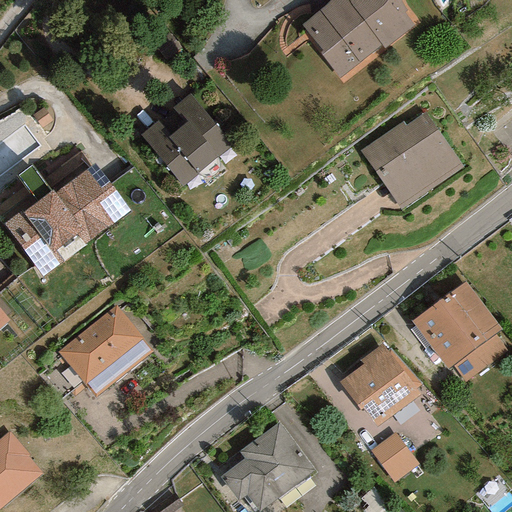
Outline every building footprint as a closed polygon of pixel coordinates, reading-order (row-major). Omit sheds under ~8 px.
[(396,0),(344,0),(300,34),(338,82),(414,23),(396,0)] [(174,119),(175,120),(145,146),(187,197),(238,155),(194,103),(174,119)] [(461,172),(423,115),(357,159),(395,216),(461,172)] [(85,169),(0,231),(0,235),(34,282),(121,217),(85,169)] [(461,287),(406,329),(444,379),(500,337),(461,287)] [(114,315),(52,363),(79,399),(142,351),(114,315)] [(381,353),(337,389),(374,435),(419,399),(381,353)] [(274,422),(215,464),(249,511),(255,511),(310,472),(274,422)] [(396,431),(371,451),(396,483),(421,463),(396,431)] [(4,441),(0,443),(0,509),(36,482),(4,441)]
